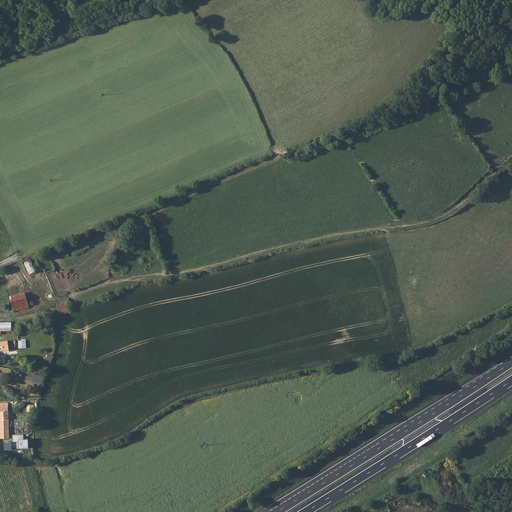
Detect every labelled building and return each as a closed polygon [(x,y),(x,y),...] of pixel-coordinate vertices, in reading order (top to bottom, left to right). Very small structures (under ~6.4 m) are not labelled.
[(37,272),(36,267),(34,268),(31,261),(26,263),(31,275),(37,272)] [(26,292),(10,295),(14,311),(30,308),(26,292)] [(59,306),(61,315),(69,312),(67,304),(59,306)] [(13,323),(0,323),(0,331),(12,331),(13,323)] [(9,341),(0,342),(0,350),(4,350),(4,352),(10,351),(9,341)] [(32,384),(41,386),(43,376),(35,373),(32,384)] [(9,438),(9,407),(0,407),(0,412),(0,426),(0,425),(0,429),(0,430),(1,438),(9,438)] [(13,434),(13,442),(17,442),(17,448),(29,448),(29,439),(24,439),(24,434),(13,434)]
